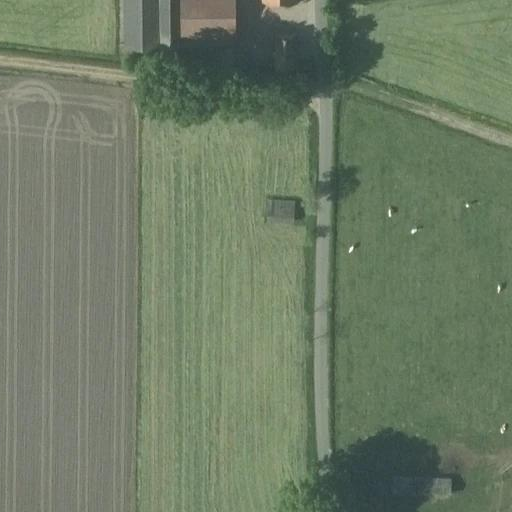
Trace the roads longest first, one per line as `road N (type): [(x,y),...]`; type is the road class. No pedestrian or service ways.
road 1 (unclassified): [(335,511),(320,406),(323,0)]
road 2 (track): [(324,103),(0,63)]
road 3 (track): [(511,148),(324,81)]
